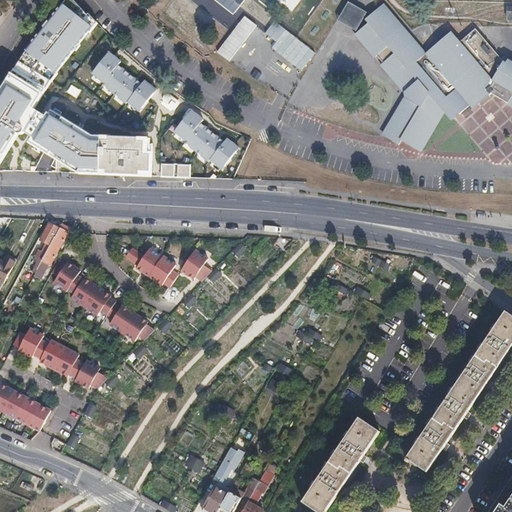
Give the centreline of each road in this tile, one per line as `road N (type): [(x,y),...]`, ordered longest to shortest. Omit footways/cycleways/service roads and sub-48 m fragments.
road 1 (secondary): [(351,219),(102,202)]
road 2 (secondary): [(511,237),(351,219)]
road 3 (residential): [(102,202),(106,255),(118,275),(171,307)]
road 4 (residential): [(43,464),(71,403),(11,375)]
